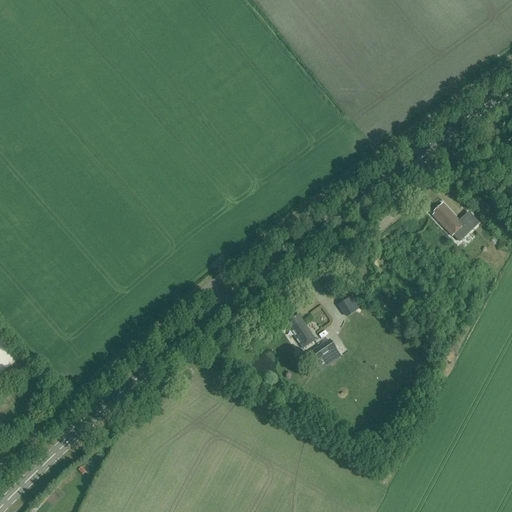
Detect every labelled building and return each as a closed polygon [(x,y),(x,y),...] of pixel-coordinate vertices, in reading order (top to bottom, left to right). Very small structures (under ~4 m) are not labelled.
[(460,222),(443,204),(433,213),(434,215),(432,216),(452,237),(454,236),(460,242),(477,225),(468,215),(460,222)] [(349,315),(363,304),(356,294),(341,304),(349,315)] [(314,312),(315,314),(308,319),(312,325),(317,321),(320,326),(334,316),(325,304),(314,312)] [(303,349),(316,341),(298,315),(288,322),(289,324),(287,326),(303,349)] [(335,350),(334,348),(329,341),(307,356),(313,365),(324,357),(335,350)] [(335,350),(324,357),(330,366),(341,358),(335,350)]
